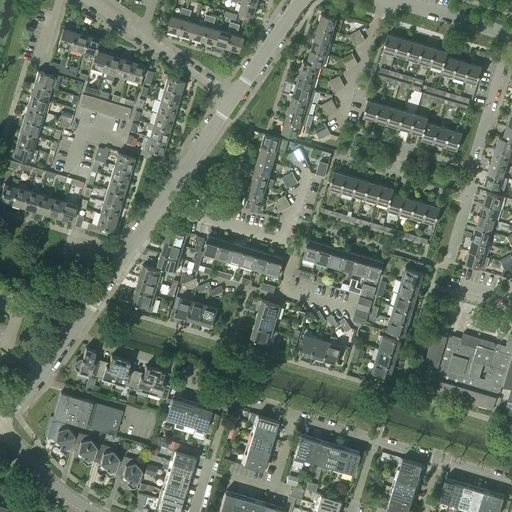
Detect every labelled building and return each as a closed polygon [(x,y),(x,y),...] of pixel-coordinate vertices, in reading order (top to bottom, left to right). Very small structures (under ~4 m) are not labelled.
[(257,3),(248,0),(230,0),(231,0),(237,2),(238,1),(242,2),(239,11),(254,15),(257,3)] [(180,33),(187,8),(182,7),(180,13),(182,14),(181,18),(171,15),(167,29),(180,33)] [(192,36),(196,22),(187,19),(188,16),(190,16),(191,10),(187,8),(180,33),(192,36)] [(318,25),(333,30),(337,18),(322,13),(318,25)] [(204,40),(211,16),(206,14),(204,21),(206,21),(205,25),(196,22),(192,36),(204,40)] [(216,44),(220,29),(211,27),(212,23),(214,23),(216,17),(211,16),(204,40),(216,44)] [(228,47),(235,23),(230,21),(228,28),(230,28),(229,32),(220,29),(216,44),(228,47)] [(235,23),(228,47),(240,51),(245,37),(235,34),(236,30),(238,31),(240,24),(235,23)] [(314,37),(330,42),(333,30),(318,25),(314,37)] [(70,48),(75,31),(63,28),(58,44),(70,48)] [(352,40),(362,34),(359,29),(349,35),(352,40)] [(82,51),(87,35),(75,31),(70,48),(82,51)] [(395,53),(400,36),(388,32),(383,49),(395,53)] [(362,34),(352,40),(354,45),(365,40),(362,34)] [(87,35),(82,51),(94,55),(96,50),(99,38),(87,35)] [(407,57),(412,40),(400,36),(395,53),(407,57)] [(330,42),(314,37),(311,49),(326,54),(330,42)] [(419,60),(424,43),(412,40),(407,57),(419,60)] [(431,64),(436,47),(424,43),(419,60),(431,64)] [(441,72),(448,50),(436,47),(431,64),(443,67),(441,72)] [(326,54),(311,49),(307,61),(318,64),(323,66),(326,54)] [(101,77),(108,54),(96,50),(94,55),(91,67),(103,70),(101,77)] [(453,75),(458,58),(447,55),(448,50),(441,72),(453,75)] [(344,63),(355,58),(352,53),(341,58),(344,63)] [(115,74),(120,57),(108,54),(101,77),(113,80),(114,74),(115,74)] [(127,77),(132,61),(120,57),(115,74),(127,77)] [(355,58),(344,63),(347,69),(357,63),(355,58)] [(465,79),(470,62),(458,58),(453,75),(465,79)] [(299,72),(315,76),(318,64),(307,61),(303,60),(299,72)] [(132,61),(127,77),(139,81),(144,64),(132,61)] [(470,62),(465,79),(477,83),(482,66),(470,62)] [(64,67),(63,73),(75,76),(76,71),(64,67)] [(38,70),(34,83),(51,88),(56,89),(61,75),(53,73),(53,75),(38,70)] [(150,84),(153,72),(147,70),(144,82),(150,84)] [(296,83),(311,88),(315,76),(299,72),(296,83)] [(164,88),(181,93),(184,80),(167,75),(164,88)] [(333,78),(339,88),(344,86),(339,75),(333,78)] [(339,88),(333,78),(328,81),(333,91),(339,88)] [(30,95),(47,100),(51,88),(34,83),(30,95)] [(296,83),(292,95),(312,101),(316,90),(311,88),(296,83)] [(181,93),(164,88),(160,100),(177,105),(181,93)] [(85,108),(88,95),(82,93),(78,106),(85,108)] [(27,106),(44,112),(47,100),(30,95),(27,106)] [(88,95),(85,108),(91,109),(95,97),(88,95)] [(289,107),(309,113),(313,102),(308,100),(292,95),(289,107)] [(97,111),(100,99),(95,97),(91,109),(97,111)] [(103,113),(107,101),(100,99),(97,111),(103,113)] [(326,101),(332,112),(337,109),(332,99),(326,101)] [(375,119),(380,102),(368,99),(363,116),(375,119)] [(177,105),(160,100),(156,112),(173,117),(177,105)] [(109,115),(113,102),(107,101),(103,113),(109,115)] [(332,112),(326,101),(321,104),(327,114),(332,112)] [(113,102),(109,115),(115,116),(119,104),(113,102)] [(380,102),(375,119),(387,123),(392,106),(380,102)] [(121,118),(125,106),(119,104),(115,116),(121,118)] [(23,119),(40,124),(44,112),(27,106),(23,119)] [(125,106),(121,118),(127,120),(131,108),(125,106)] [(392,106),(387,123),(399,126),(404,110),(392,106)] [(309,113),(289,107),(285,119),(300,124),(306,125),(309,113)] [(60,116),(71,120),(73,114),(62,110),(60,116)] [(404,110),(399,126),(411,130),(416,113),(404,110)] [(173,117),(156,112),(153,124),(170,129),(173,117)] [(416,113),(411,130),(423,133),(421,138),(428,117),(416,113)] [(71,120),(60,116),(58,124),(69,128),(71,120)] [(428,117),(421,138),(433,142),(438,124),(427,121),(428,117)] [(20,131),(37,136),(40,124),(23,119),(20,131)] [(300,124),(285,119),(282,131),(297,136),(300,124)] [(316,133),(327,127),(324,122),(314,128),(316,133)] [(144,134),(166,141),(170,129),(153,124),(149,123),(147,128),(151,129),(149,135),(144,134)] [(438,124),(433,142),(445,145),(450,128),(438,124)] [(511,139),(511,126),(506,125),(503,137),(511,139)] [(327,127),(316,133),(319,138),(330,132),(327,127)] [(450,128),(445,145),(457,149),(463,132),(450,128)] [(16,143),(33,148),(37,136),(20,131),(16,143)] [(261,145),(276,150),(280,137),(265,133),(261,145)] [(166,141),(144,134),(141,146),(162,153),(166,141)] [(511,139),(503,137),(499,135),(495,148),(510,152),(511,146),(511,139)] [(33,148),(16,143),(12,155),(34,161),(37,150),(33,148)] [(258,157),(273,161),(276,150),(261,145),(258,157)] [(100,160),(104,148),(98,147),(94,159),(100,160)] [(294,151),(299,161),(304,158),(299,148),(294,151)] [(492,159),(507,164),(510,152),(495,148),(492,159)] [(299,161),(294,151),(289,153),(294,164),(299,161)] [(114,164),(131,169),(134,157),(118,152),(114,164)] [(273,161),(258,157),(254,169),(269,173),(273,161)] [(507,164),(492,159),(488,171),(503,176),(507,164)] [(110,176),(127,181),(131,169),(114,164),(110,176)] [(254,169),(251,181),(266,185),(272,187),(274,180),(268,178),(269,173),(254,169)] [(341,190),(346,173),(334,170),(329,187),(341,190)] [(284,182),(295,177),(292,171),(282,177),(284,182)] [(507,177),(503,176),(488,171),(484,184),(504,189),(507,177)] [(346,173),(341,190),(353,194),(358,177),(346,173)] [(127,181),(110,176),(107,188),(123,193),(127,181)] [(4,183),(0,194),(0,199),(11,203),(16,187),(18,178),(13,177),(11,185),(4,183)] [(295,177),(284,182),(287,187),(297,182),(295,177)] [(358,177),(353,194),(365,197),(370,180),(358,177)] [(370,180),(365,197),(377,201),(382,184),(370,180)] [(266,185),(251,181),(247,192),(262,197),(266,185)] [(382,184),(377,201),(388,204),(387,209),(394,187),(382,184)] [(16,187),(11,203),(23,206),(28,190),(16,187)] [(394,187),(387,209),(399,212),(404,195),(393,192),(394,188),(394,187)] [(123,193),(107,188),(103,201),(120,205),(123,193)] [(35,210),(40,194),(28,190),(23,206),(35,210)] [(487,190),(483,203),(499,207),(501,199),(504,200),(506,196),(487,190)] [(265,198),(262,197),(247,192),(243,205),(250,207),(250,209),(262,212),(263,209),(262,207),(265,198)] [(40,194),(35,210),(47,214),(52,197),(40,194)] [(279,198),(285,208),(290,205),(285,195),(279,198)] [(404,195),(399,212),(411,216),(416,199),(404,195)] [(52,197),(47,214),(59,217),(64,201),(52,197)] [(285,208),(279,198),(274,201),(280,211),(285,208)] [(416,199),(411,216),(423,219),(428,202),(416,199)] [(64,201),(59,217),(71,221),(76,204),(64,201)] [(120,205),(103,201),(99,213),(116,218),(120,205)] [(428,202),(423,219),(435,223),(440,206),(428,202)] [(480,214),(495,219),(499,207),(483,203),(480,214)] [(116,218),(99,213),(96,224),(88,222),(82,220),(83,216),(78,214),(74,225),(80,227),(80,226),(87,228),(100,232),(102,227),(112,230),(116,218)] [(495,219),(480,214),(476,226),(491,231),(495,219)] [(473,238),(488,243),(491,231),(476,226),(473,238)] [(165,240),(183,245),(187,233),(169,227),(165,240)] [(216,256),(221,239),(208,235),(207,238),(206,239),(206,241),(203,252),(216,256)] [(200,250),(204,238),(197,236),(194,248),(200,250)] [(315,259),(321,242),(308,238),(303,256),(315,259)] [(488,243),(473,238),(469,250),(489,256),(484,254),(488,243)] [(221,239),(216,256),(229,260),(234,242),(221,239)] [(161,252),(179,258),(183,245),(165,240),(161,252)] [(234,242),(229,260),(241,264),(246,246),(234,242)] [(328,263),(333,245),(321,242),(315,259),(328,263)] [(333,245),(328,263),(341,267),(346,249),(333,245)] [(253,267),(258,250),(246,246),(241,264),(253,267)] [(346,249),(341,267),(353,271),(358,253),(346,249)] [(258,250),(253,267),(266,271),(271,253),(258,250)] [(489,256),(469,250),(465,262),(486,268),(489,256)] [(179,258),(161,252),(158,265),(175,270),(176,270),(180,271),(183,259),(179,258)] [(271,253),(266,271),(278,275),(284,257),(271,253)] [(358,253),(353,271),(365,274),(371,257),(358,253)] [(503,265),(511,259),(511,256),(510,253),(500,259),(503,265)] [(371,257),(365,274),(379,278),(382,267),(383,265),(384,260),(371,257)] [(511,259),(503,265),(506,270),(511,266),(511,259)] [(140,277),(157,282),(161,269),(144,264),(140,277)] [(401,279),(419,285),(423,272),(419,271),(419,270),(417,270),(405,267),(401,279)] [(309,278),(311,272),(299,268),(297,275),(309,278)] [(157,282),(140,277),(136,289),(154,294),(157,282)] [(186,288),(198,283),(196,277),(184,282),(186,288)] [(397,292),(415,297),(419,285),(401,279),(397,292)] [(198,291),(211,286),(209,281),(196,286),(198,291)] [(273,292),(275,286),(262,282),(261,288),(273,292)] [(211,295),(223,290),(221,285),(209,290),(211,295)] [(157,295),(154,294),(136,289),(132,302),(138,304),(138,307),(153,311),(157,295)] [(394,305),(411,310),(415,297),(397,292),(394,305)] [(187,318),(192,300),(180,296),(174,314),(187,318)] [(358,302),(370,306),(372,300),(360,296),(358,302)] [(258,312),(276,317),(280,305),(262,299),(258,312)] [(192,300),(187,318),(199,322),(204,304),(192,300)] [(370,306),(358,302),(356,308),(369,311),(370,306)] [(204,304),(199,322),(212,326),(213,322),(214,322),(215,320),(214,320),(214,319),(218,308),(204,304)] [(390,317),(408,322),(411,310),(394,305),(390,317)] [(369,311),(356,308),(354,314),(367,317),(369,311)] [(320,323),(325,320),(318,309),(313,312),(320,323)] [(301,325),(305,312),(298,310),(295,323),(301,325)] [(254,324),(272,330),(276,317),(258,312),(254,324)] [(333,327),(338,324),(331,313),(326,316),(333,327)] [(498,319),(480,313),(477,325),(495,330),(497,325),(498,319)] [(367,317),(354,314),(353,319),(365,323),(367,317)] [(346,331),(351,327),(344,316),(339,320),(346,331)] [(408,322),(390,317),(386,329),(398,333),(398,334),(400,334),(404,335),(408,322)] [(503,338),(508,320),(503,318),(497,337),(503,338)] [(272,330),(254,324),(251,337),(274,344),(278,331),(272,330)] [(476,347),(460,343),(461,339),(436,332),(434,331),(425,361),(438,365),(431,390),(493,408),(498,392),(498,391),(500,384),(502,385),(511,387),(511,332),(510,332),(504,352),(499,350),(501,343),(494,341),(493,343),(494,344),(493,348),(477,344),(476,347)] [(311,355),(316,337),(304,333),(298,351),(311,355)] [(329,341),(324,358),(336,362),(337,358),(338,359),(339,356),(338,356),(341,344),(335,343),(337,337),(331,335),(329,341)] [(379,348),(396,353),(400,340),(383,335),(379,348)] [(316,337),(311,355),(324,358),(329,341),(316,337)] [(81,357),(81,358),(80,358),(79,358),(78,359),(77,359),(76,360),(75,361),(74,362),(74,363),(74,364),(74,365),(74,366),(74,367),(75,369),(76,369),(77,370),(78,371),(96,376),(100,362),(92,360),(95,350),(85,347),(82,357),(81,357)] [(375,360),(393,365),(396,353),(379,348),(375,360)] [(113,381),(120,357),(111,354),(108,365),(100,362),(96,376),(113,381)] [(120,357),(113,381),(130,386),(134,373),(126,370),(129,360),(120,357)] [(393,365),(375,360),(371,372),(389,378),(393,365)] [(147,391),(154,367),(145,365),(142,375),(134,373),(130,386),(147,391)] [(154,367),(147,391),(165,397),(169,383),(160,381),(163,370),(154,367)] [(115,435),(122,410),(60,391),(53,416),(115,435)] [(176,419),(182,399),(171,396),(165,416),(176,419)] [(186,422),(191,402),(182,399),(176,419),(186,422)] [(191,402),(186,422),(195,425),(201,405),(191,402)] [(201,405),(195,425),(205,428),(205,430),(211,432),(217,414),(210,412),(211,408),(201,405)] [(254,424),(274,430),(278,420),(258,414),(254,424)] [(69,452),(70,448),(74,433),(64,422),(57,420),(51,422),(47,437),(52,438),(56,442),(58,442),(62,445),(60,449),(63,453),(69,452)] [(252,434),(272,440),(274,430),(254,424),(252,434)] [(91,464),(92,460),(97,445),(96,445),(86,434),(78,432),(74,433),(70,448),(75,450),(79,454),(81,454),(84,456),(82,461),(86,465),(91,464)] [(249,443),(269,449),(272,440),(252,434),(249,443)] [(300,434),(294,455),(304,458),(310,437),(300,434)] [(154,441),(154,442),(154,443),(155,443),(156,443),(158,444),(160,445),(161,445),(163,445),(163,446),(164,446),(165,446),(166,446),(168,447),(169,447),(170,447),(171,448),(174,448),(175,448),(176,448),(178,443),(178,442),(177,442),(176,441),(174,441),(173,440),(172,440),(171,440),(170,440),(169,440),(167,440),(166,440),(166,439),(165,439),(162,438),(161,437),(159,437),(158,436),(158,437),(157,437),(157,438),(156,438),(155,440),(154,441)] [(310,437),(304,458),(314,461),(320,440),(310,437)] [(320,440),(314,461),(323,463),(329,443),(320,440)] [(246,453),(266,459),(269,449),(249,443),(246,453)] [(329,443),(323,463),(333,466),(339,446),(329,443)] [(97,445),(92,460),(97,461),(101,466),(103,465),(106,468),(105,473),(108,476),(113,475),(114,472),(115,472),(119,457),(109,446),(101,444),(97,445)] [(339,446),(333,466),(342,469),(348,449),(339,446)] [(189,447),(187,453),(195,455),(197,450),(190,447),(189,447)] [(348,449),(342,469),(353,472),(359,452),(348,449)] [(172,460),(192,466),(195,456),(175,450),(172,460)] [(266,459),(246,453),(243,463),(263,469),(266,459)] [(119,457),(115,472),(119,473),(123,477),(126,477),(128,480),(127,484),(131,488),(136,486),(141,468),(131,458),(123,455),(119,457)] [(400,467),(419,473),(423,463),(403,457),(400,467)] [(169,470),(189,476),(192,466),(172,460),(169,470)] [(397,477),(417,483),(419,473),(400,467),(397,477)] [(166,479),(186,485),(189,476),(169,470),(166,479)] [(288,473),(286,483),(292,485),(291,489),(302,493),(304,488),(296,486),(299,476),(288,473)] [(394,487),(414,493),(417,483),(397,477),(394,487)] [(449,501),(455,481),(445,478),(439,498),(449,501)] [(163,489),(183,495),(186,485),(166,479),(163,489)] [(455,481),(449,501),(459,504),(465,484),(455,481)] [(465,484),(459,504),(469,506),(475,487),(465,484)] [(391,496),(411,502),(414,493),(394,487),(391,496)] [(475,487),(469,506),(478,509),(484,489),(475,487)] [(160,498),(180,504),(183,495),(163,489),(160,498)] [(273,506),(271,511),(290,511),(295,497),(300,498),(302,493),(291,489),(285,509),(273,506)] [(484,489),(478,509),(487,511),(494,492),(484,489)] [(220,511),(229,511),(235,494),(225,491),(218,511),(220,511)] [(138,492),(134,506),(142,509),(146,495),(138,492)] [(494,492),(487,511),(499,511),(504,495),(494,492)] [(317,503),(337,509),(340,499),(320,493),(317,503)] [(235,494),(229,511),(240,511),(245,497),(235,494)] [(407,511),(411,502),(391,496),(388,507),(405,511),(407,511)] [(245,497),(240,511),(250,511),(254,500),(245,497)] [(177,511),(180,504),(160,498),(157,509),(162,510),(167,511),(177,511)] [(254,500),(250,511),(260,511),(264,503),(254,500)] [(264,503),(260,511),(271,511),(273,506),(264,503)] [(314,511),(336,511),(337,509),(317,503),(314,511)]
